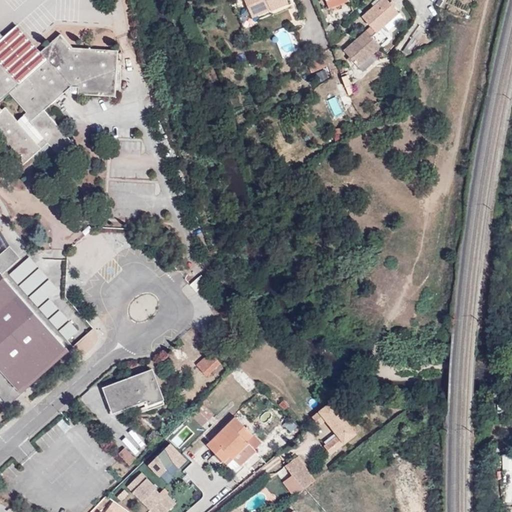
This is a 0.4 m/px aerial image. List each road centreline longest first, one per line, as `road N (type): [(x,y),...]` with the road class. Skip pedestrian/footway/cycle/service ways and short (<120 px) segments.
road 1 (unknown): [(489,0),(433,256),(395,319)]
road 2 (residential): [(0,449),(134,333)]
road 3 (residential): [(134,333),(164,321),(161,289),(128,284),(115,306)]
